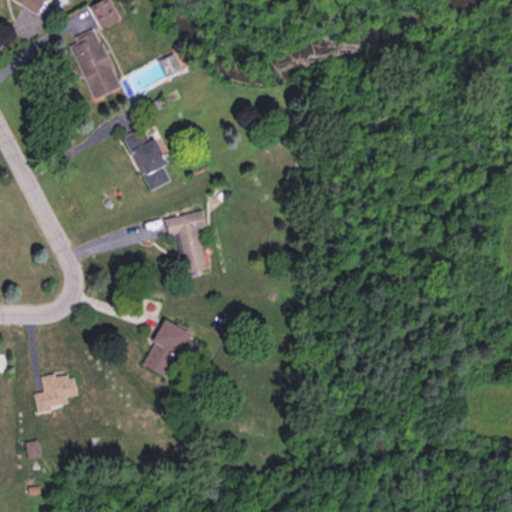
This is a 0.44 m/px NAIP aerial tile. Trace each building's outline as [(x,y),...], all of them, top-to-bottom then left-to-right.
[(11,0),(33,14),(41,0),(11,0)] [(99,28),(116,18),(105,0),(98,0),(87,7),(99,28)] [(65,40),(90,101),(117,90),(93,29),(65,40)] [(121,136),(146,191),(169,181),(143,126),(121,136)] [(165,236),(175,234),(183,273),(203,269),(195,229),(203,227),(200,211),(162,218),(165,236)] [(161,320),(137,364),(163,378),(186,334),(161,320)] [(65,405),(63,398),(75,395),(69,371),(37,378),(40,391),(31,393),(35,412),(65,405)]
